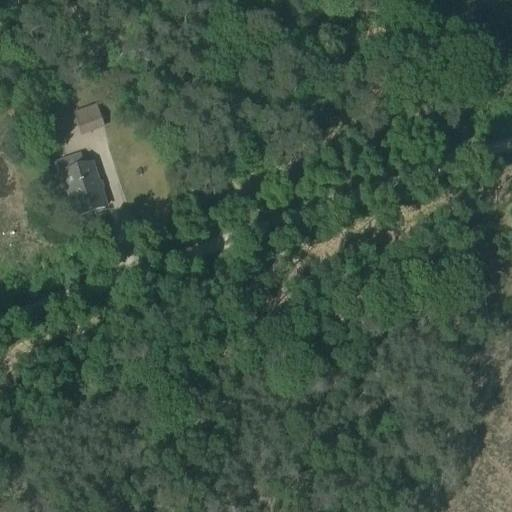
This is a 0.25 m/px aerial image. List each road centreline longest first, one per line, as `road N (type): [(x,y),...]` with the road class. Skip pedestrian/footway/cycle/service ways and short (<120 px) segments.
road 1 (track): [(132,274),(511,136)]
road 2 (track): [(0,320),(132,274)]
